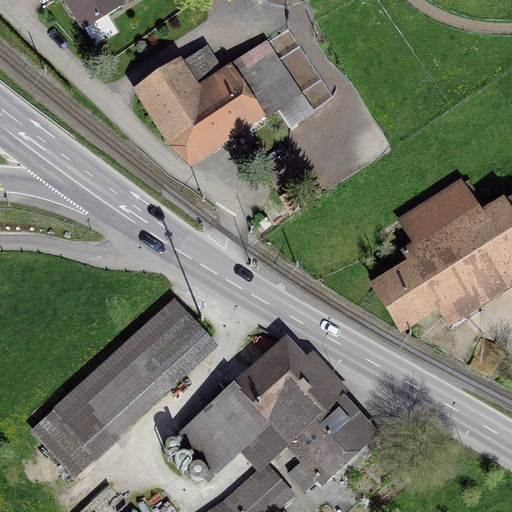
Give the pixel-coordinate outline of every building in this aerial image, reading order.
[(116,0),(66,0),(83,26),(101,16),(103,18),(121,7),(116,0)] [(260,116),(263,120),(299,95),(266,45),(221,75),(204,50),(138,94),(172,149),(187,161),(260,116)] [(462,185),(400,225),(410,241),(406,244),(411,250),(403,255),(414,272),(379,294),(401,329),(511,257),(511,201),(485,219),(462,185)] [(36,431),(76,475),(200,362),(194,355),(209,341),(175,305),(36,431)] [(369,434),(304,362),(301,365),(282,346),(182,437),(215,471),(269,422),(303,460),(290,474),(305,492),(369,434)] [(292,495),(268,467),(228,502),(212,511),(271,511),(272,511),(292,495)]
